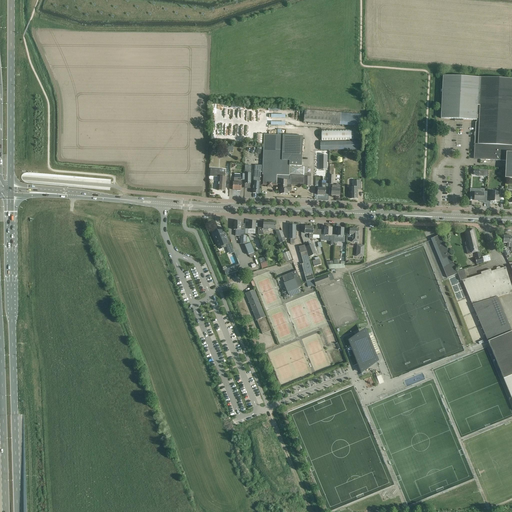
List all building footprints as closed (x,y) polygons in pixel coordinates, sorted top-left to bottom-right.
[(511,178),(511,79),(443,76),(441,119),(477,120),(476,122),(475,122),(474,150),(477,150),(477,149),(480,149),(480,153),(481,153),(481,155),(480,155),(480,160),(506,161),(505,178),(511,178)] [(341,113),(304,110),(304,122),(340,125),(360,127),(361,115),(341,113)] [(352,140),(351,129),(321,130),(322,141),(352,140)] [(255,134),(255,143),(263,143),(263,134),(255,134)] [(264,135),(262,175),(263,175),(263,185),(267,185),(268,186),(271,186),(272,185),(277,185),(277,184),(281,184),(281,181),(288,181),(288,187),(291,187),(291,184),(304,185),(304,186),(311,186),(311,174),(307,174),(304,174),(304,167),(304,166),(302,166),(303,136),(264,135)] [(360,150),(360,141),(320,142),(320,151),(360,150)] [(213,146),(213,154),(217,154),(217,150),(233,151),(233,147),(213,146)] [(253,188),(252,193),(259,194),(259,189),(260,183),(260,182),(261,171),(262,171),(262,165),(255,165),(254,170),(254,182),(253,188)] [(210,170),(210,176),(213,176),(219,177),(218,186),(218,191),(225,191),(226,186),(226,177),(224,177),(225,170),(216,170),(217,167),(211,167),(211,170),(210,170)] [(233,183),(233,190),(237,190),(237,191),(240,191),(240,190),(241,190),(241,183),(241,180),(245,180),(245,174),(240,174),(234,174),(234,183),(233,183)] [(281,184),(280,194),(288,194),(288,191),(291,191),(291,187),(288,187),(288,181),(281,181),(281,184)] [(326,181),(322,181),(322,183),(322,189),(318,188),(318,195),(326,195),(326,189),(326,181)] [(361,188),(361,181),(353,181),(353,187),(350,187),(351,199),(358,199),(358,188),(361,188)] [(339,185),(336,184),(336,185),(332,185),(332,189),(332,196),(339,196),(340,190),(339,190),(339,185)] [(504,189),(500,189),(500,192),(491,192),(490,202),(500,202),(500,198),(504,198),(504,189)] [(487,192),(483,192),(483,194),(475,193),(474,198),(474,200),(477,201),(483,201),(483,199),(486,199),(486,200),(487,200),(487,192)] [(245,229),(245,234),(255,234),(256,222),(249,221),(248,229),(245,229)] [(234,222),(234,230),(236,230),(235,236),(240,236),(240,244),(245,244),(245,245),(249,255),(250,258),(256,256),(254,252),(249,237),(247,237),(247,236),(245,236),(245,230),(241,230),(241,222),(234,222)] [(258,235),(263,235),(263,229),(264,230),(276,230),(276,222),(264,222),(263,228),(258,228),(258,235)] [(313,227),(305,227),(305,234),(309,234),(309,238),(313,238),(313,234),(319,234),(318,230),(313,229),(313,227)] [(330,245),(334,245),(335,236),(334,236),(334,235),(332,235),(332,228),(325,228),(325,236),(329,236),(329,241),(331,241),(330,245)] [(335,236),(334,243),(337,243),(337,242),(344,242),(345,236),(344,236),(344,229),(338,228),(338,236),(335,236)] [(353,228),(352,228),(351,229),(350,229),(350,235),(349,235),(348,237),(352,238),(352,242),(359,242),(359,233),(358,233),(358,229),(354,229),(353,228)] [(475,253),(476,258),(481,257),(474,229),(464,232),(467,242),(465,243),(468,254),(475,253)] [(217,234),(215,234),(217,241),(216,241),(219,249),(224,247),(223,245),(226,244),(228,248),(232,247),(226,233),(223,234),(222,231),(220,232),(220,233),(217,234)] [(282,231),(275,231),(280,243),(286,241),(282,231)] [(453,263),(441,234),(433,238),(435,243),(432,245),(447,278),(457,274),(453,263)] [(511,236),(504,236),(503,243),(507,243),(507,247),(511,247),(511,251),(511,250),(511,242),(511,243),(511,236)] [(317,254),(313,244),(306,247),(310,257),(317,254)] [(289,251),(284,253),(287,262),(292,260),(289,251)] [(301,264),(306,282),(313,280),(314,280),(307,251),(300,253),(303,264),(301,264)] [(315,260),(312,261),(314,267),(321,265),(319,257),(315,258),(315,260)] [(231,268),(228,269),(228,270),(229,274),(230,274),(237,271),(240,266),(239,264),(236,265),(237,265),(231,268)] [(487,340),(486,341),(488,345),(489,345),(489,344),(511,397),(511,331),(497,297),(511,292),(511,288),(506,267),(500,269),(500,268),(499,267),(497,268),(497,269),(497,270),(491,272),(491,270),(481,273),(481,275),(467,279),(464,270),(457,272),(461,281),(487,340)] [(303,286),(296,271),(282,276),(284,284),(288,293),(298,289),(298,288),(303,286)] [(330,282),(327,275),(313,280),(316,287),(330,282)] [(271,331),(254,290),(246,294),(263,334),(271,331)] [(351,347),(346,349),(349,356),(351,356),(350,352),(353,351),(363,376),(374,371),(377,378),(382,376),(366,334),(349,340),(351,347)]
